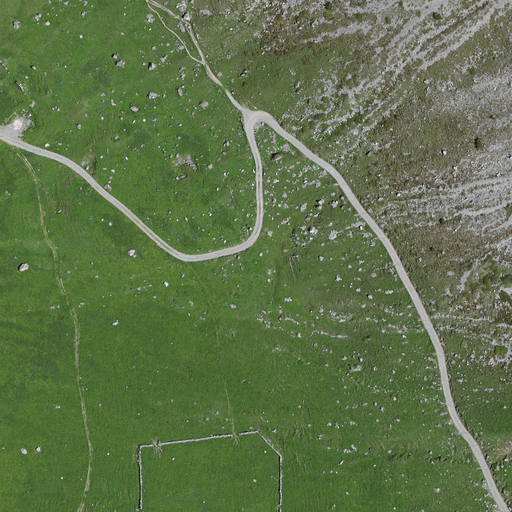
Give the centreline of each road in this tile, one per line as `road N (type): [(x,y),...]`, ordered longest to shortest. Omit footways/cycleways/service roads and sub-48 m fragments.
road 1 (track): [(253,117),(267,119),(337,175),(386,243),(432,332),(449,403),(507,511)]
road 2 (track): [(0,135),(70,163),(184,258),(206,257),(245,246),(258,232),(253,117)]
